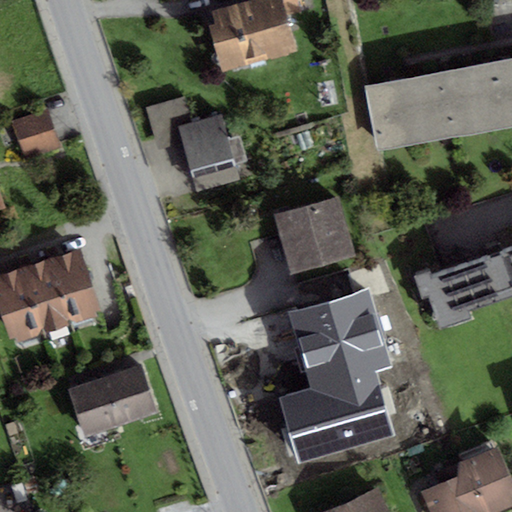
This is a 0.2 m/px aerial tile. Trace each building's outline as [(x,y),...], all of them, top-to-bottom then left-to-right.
[(239,0),(201,12),(218,67),(285,46),(276,18),(297,12),(293,0),(239,0)] [(511,57),(359,85),(371,149),(511,123),(511,57)] [(188,102),(154,110),(163,144),(180,140),(189,176),(228,166),(215,115),(193,120),(188,102)] [(46,116),(17,127),(29,160),(58,149),(46,116)] [(337,198),(276,213),(289,267),(350,252),(337,198)] [(511,245),(417,278),(433,323),(459,314),(456,306),(511,287),(511,245)] [(74,253),(0,276),(0,311),(10,344),(94,317),(74,253)] [(366,305),(302,325),(317,376),(366,361),(361,344),(377,339),(366,305)] [(140,367),(67,391),(83,440),(156,416),(140,367)] [(363,370),(283,393),(301,452),(380,428),(363,370)] [(451,480),(420,492),(427,511),(487,511),(511,502),(511,501),(490,449),(455,463),(451,480)] [(388,511),(380,489),(319,511),(388,511)]
